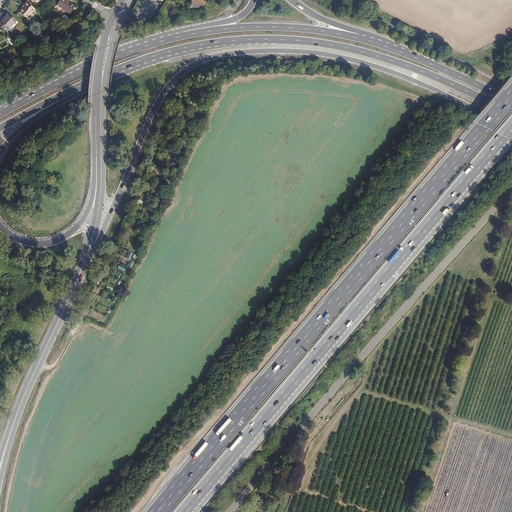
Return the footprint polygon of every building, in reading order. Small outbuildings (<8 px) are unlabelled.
[(66,0),(59,0),(57,5),(70,14),(76,6),(66,0)] [(199,13),(205,0),(191,0),(192,0),(192,1),(189,9),(199,13)] [(36,9),(27,1),(24,4),(24,5),(19,11),(27,18),(36,9)] [(0,22),(8,29),(16,20),(8,13),(0,22)] [(129,25),(132,18),(129,16),(124,26),(129,25)]
